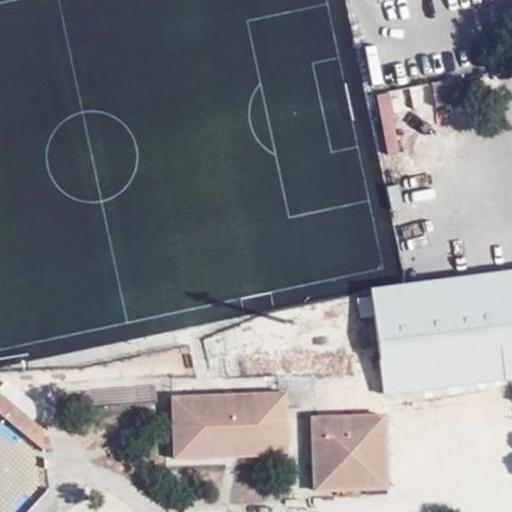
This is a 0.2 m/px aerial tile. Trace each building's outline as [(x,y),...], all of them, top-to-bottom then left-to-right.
[(511,271),(370,290),(383,393),(511,376),(511,271)] [(187,407),(172,415),(173,457),(224,455),(224,438),(235,438),(235,455),(286,454),(286,392),(207,394),(187,407)] [(21,393),(12,403),(33,420),(41,410),(21,393)] [(172,395),(172,415),(187,407),(207,394),(172,395)] [(3,414),(18,427),(39,425),(33,420),(12,403),(3,414)] [(386,486),(383,414),(311,417),(313,490),(386,486)] [(39,425),(18,427),(43,447),(42,427),(39,425)] [(224,438),(224,455),(235,455),(235,438),(224,438)]
